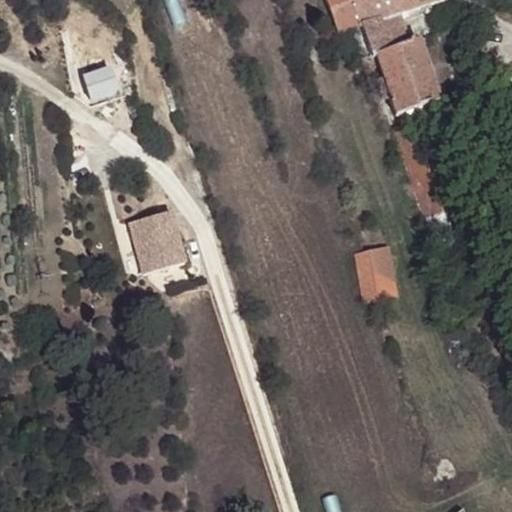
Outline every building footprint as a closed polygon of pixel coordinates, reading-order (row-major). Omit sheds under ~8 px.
[(389,101),(395,119),(437,105),(418,43),(405,47),(395,19),(447,3),(447,0),(320,0),(334,36),(347,31),(360,62),(362,61),(366,71),(379,68),(383,79),(375,83),(381,104),(389,101)] [(93,89),(99,97),(110,90),(104,83),(93,89)] [(396,132),(423,223),(438,218),(411,128),(396,132)] [(170,221),(128,232),(140,282),(183,271),(170,221)] [(375,286),(397,281),(391,251),(368,255),(375,286)]
